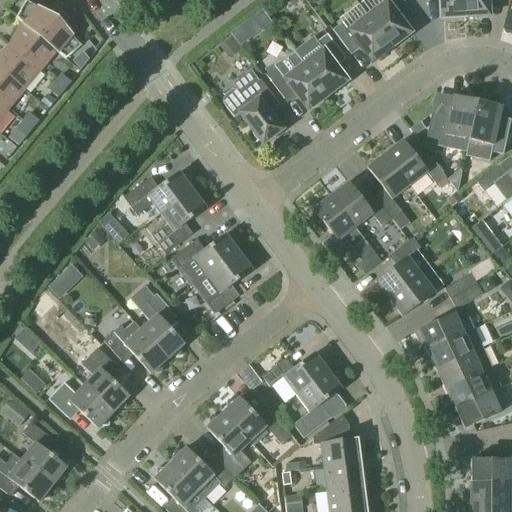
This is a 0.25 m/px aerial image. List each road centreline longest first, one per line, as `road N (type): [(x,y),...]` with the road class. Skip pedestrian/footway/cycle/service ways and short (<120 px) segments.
road 1 (residential): [(85,511),(203,375),(307,285)]
road 2 (residential): [(251,205),(427,70),(457,57),(488,56),(511,67)]
road 3 (residential): [(418,511),(410,449),(393,409),(307,285)]
road 4 (residential): [(251,205),(100,0)]
